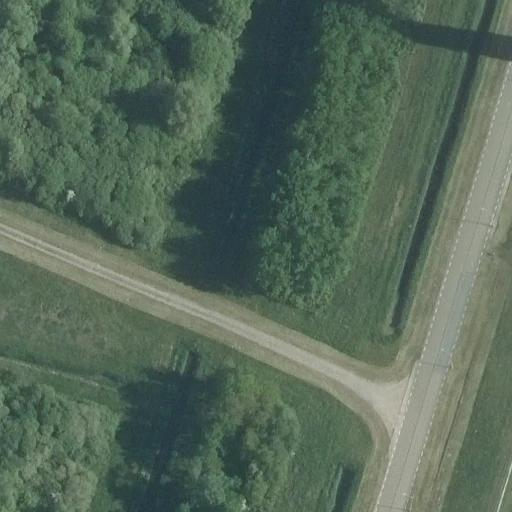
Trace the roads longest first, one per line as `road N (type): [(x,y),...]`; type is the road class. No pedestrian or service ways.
road 1 (track): [(115,511),(164,351),(164,296),(267,0)]
road 2 (track): [(416,413),(0,227)]
road 3 (unclassified): [(387,511),(511,96)]
